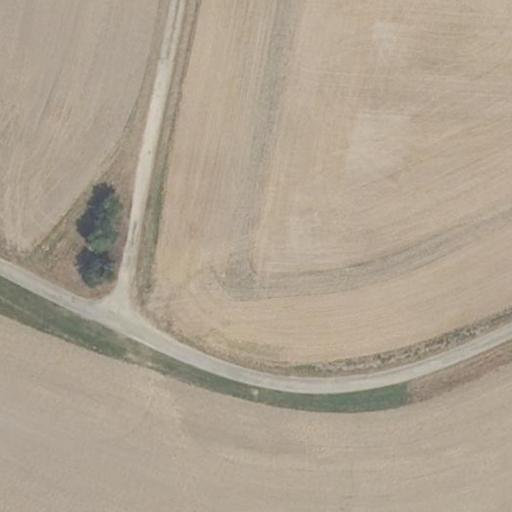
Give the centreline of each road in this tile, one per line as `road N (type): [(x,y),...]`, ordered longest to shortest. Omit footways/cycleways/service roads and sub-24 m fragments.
road 1 (unclassified): [(0,272),(131,342),(338,387),(511,335)]
road 2 (track): [(131,342),(142,189),(178,0)]
